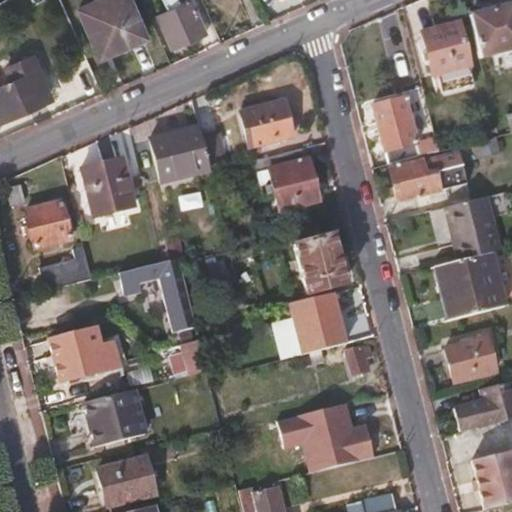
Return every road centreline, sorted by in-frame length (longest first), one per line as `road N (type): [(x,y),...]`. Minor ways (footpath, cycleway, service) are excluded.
road 1 (residential): [(312,22),(436,511)]
road 2 (residential): [(312,22),(0,161)]
